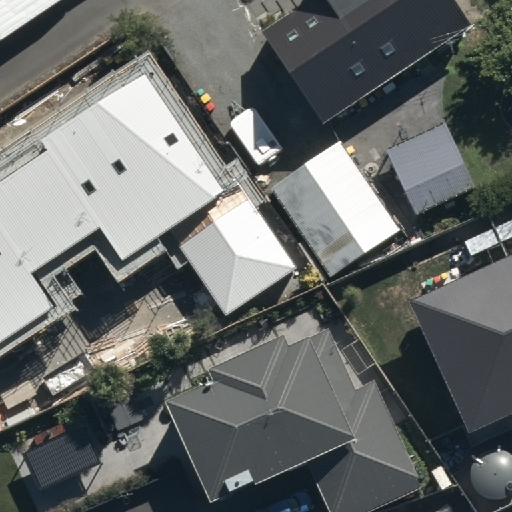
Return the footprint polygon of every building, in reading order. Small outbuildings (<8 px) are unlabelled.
[(0,0),(0,34),(48,0),(0,0)] [(259,47),(325,147),(481,44),(451,0),(309,0),(316,10),(259,47)] [(67,116),(20,147),(84,254),(154,269),(261,205),(231,155),(145,207),(124,202),(67,116)] [(447,126),(388,151),(414,212),(473,187),(447,126)] [(399,231),(340,146),(292,179),(351,264),(399,231)] [(511,236),(407,283),(471,425),(511,406),(511,236)] [(0,373),(38,347),(7,303),(0,307),(0,373)] [(214,383),(166,406),(213,504),(310,459),(334,510),(421,469),(372,365),(355,373),(327,314),(208,370),(214,383)] [(0,511),(68,511),(62,495),(134,470),(104,384),(16,415),(22,433),(0,440),(0,511)] [(389,511),(384,496),(336,511),(389,511)]
